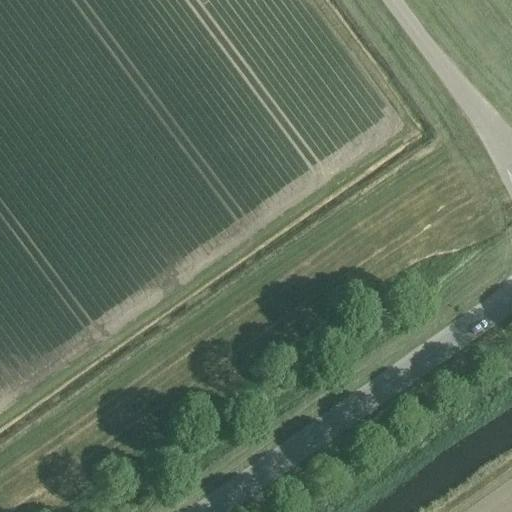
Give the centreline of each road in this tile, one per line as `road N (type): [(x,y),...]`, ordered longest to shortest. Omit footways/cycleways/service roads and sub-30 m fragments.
road 1 (unclassified): [(209,511),(511,298)]
road 2 (unclassified): [(511,161),(392,0)]
